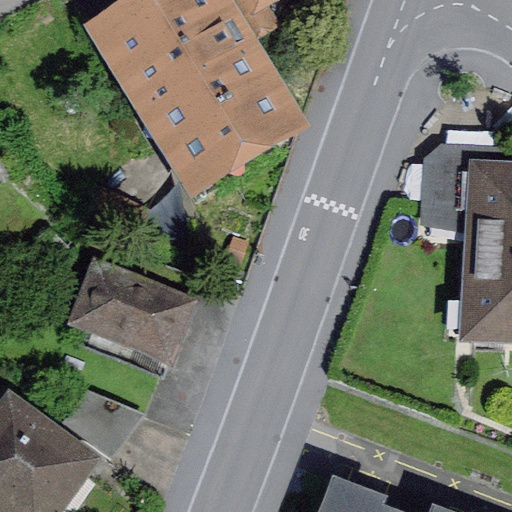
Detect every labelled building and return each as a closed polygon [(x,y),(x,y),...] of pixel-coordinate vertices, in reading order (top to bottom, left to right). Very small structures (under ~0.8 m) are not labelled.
[(307,131),(245,33),(224,0),(158,0),(89,43),(190,204),(307,131)] [(224,0),(245,33),(296,1),(294,0),(224,0)] [(511,155),(447,151),(421,165),(415,245),(472,244),(463,354),(511,353),(511,155)] [(192,297),(96,265),(73,336),(169,367),(192,297)] [(88,399),(60,437),(106,471),(142,420),(88,399)] [(60,437),(12,400),(0,415),(0,511),(74,511),(106,471),(60,437)] [(380,511),(339,497),(333,511),(380,511)]
